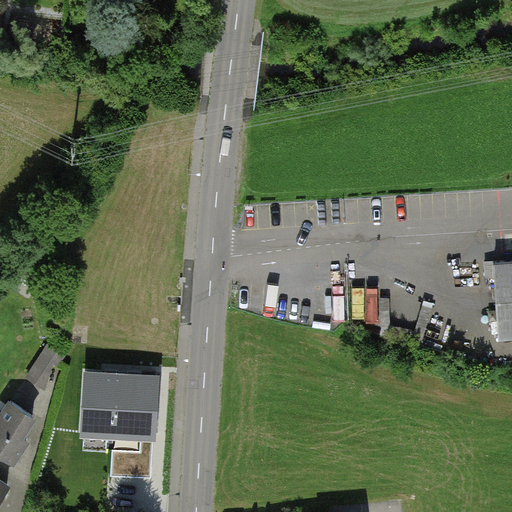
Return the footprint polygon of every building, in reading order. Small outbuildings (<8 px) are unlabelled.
[(511,263),(486,265),(490,340),(511,338),(511,263)] [(45,342),(31,378),(48,384),(61,348),(45,342)] [(158,377),(85,373),(81,439),(155,442),(158,377)] [(0,425),(0,459),(9,465),(39,423),(14,406),(0,425)] [(0,507),(13,489),(0,480),(0,507)]
